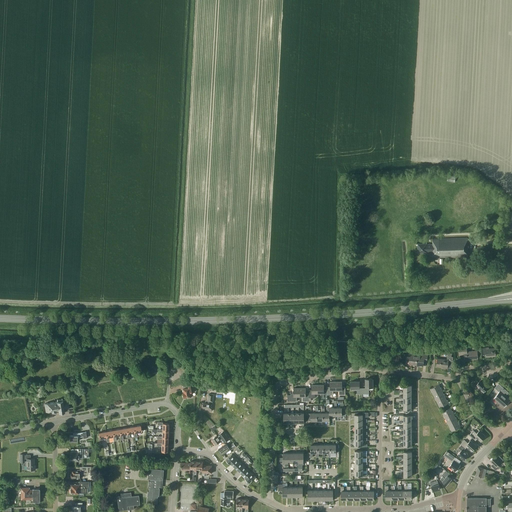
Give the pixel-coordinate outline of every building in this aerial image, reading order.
[(438,256),(438,257),(464,257),(465,271),(473,271),(473,256),(467,257),(466,238),(433,239),(433,244),(427,244),(427,243),(417,243),(417,253),(427,253),(427,251),(433,251),(433,256),(438,256)] [(471,359),(478,358),(477,351),(467,352),(466,346),(459,347),(459,355),(464,355),(465,360),(471,360),(471,359)] [(486,357),(496,356),(495,348),(485,349),(485,347),(481,348),(482,355),(485,355),(486,357)] [(409,364),(416,365),(417,355),(412,354),(413,352),(407,351),(406,358),(410,359),(409,364)] [(417,355),(416,365),(423,366),(424,361),(427,361),(428,354),(423,353),(423,356),(417,355)] [(452,368),(453,357),(451,356),(451,354),(448,353),(447,356),(448,356),(447,360),(438,358),(437,366),(445,367),(445,369),(448,369),(448,367),(452,368)] [(366,388),(363,388),(363,394),(363,397),(369,397),(369,387),(373,387),(373,378),(366,378),(366,388)] [(483,392),(489,387),(481,380),(479,382),(476,380),(471,385),(474,387),(476,386),(483,392)] [(333,390),(336,390),(336,381),(330,381),(330,388),(327,388),(327,391),(327,395),(333,395),(333,390)] [(342,381),(336,381),(336,390),(339,390),(339,395),(345,395),(345,388),(342,388),(342,381)] [(363,394),(363,388),(360,388),(360,381),(351,381),(351,388),(357,388),(357,394),(363,394)] [(194,391),(193,386),(193,383),(188,384),(188,388),(183,389),(184,392),(183,393),(184,398),(191,397),(190,392),(194,391)] [(434,395),(442,391),(443,390),(441,387),(440,387),(439,384),(440,384),(439,383),(430,388),(434,395)] [(503,406),(510,399),(506,396),(509,392),(498,383),(495,388),(499,391),(494,397),(497,400),(497,401),(503,406)] [(315,393),(318,393),(318,384),(312,384),(312,391),(309,391),(309,394),(309,398),(315,398),(315,393)] [(324,384),(318,384),(318,393),(321,393),(321,398),(327,398),(327,395),(327,391),(324,391),(324,384)] [(297,396),(300,396),(300,387),(294,387),(294,395),(288,395),(288,401),(297,401),(297,396)] [(306,387),(300,387),(300,396),(303,396),(303,401),(309,401),(309,398),(309,394),(306,395),(306,387)] [(437,401),(445,397),(446,397),(444,394),(442,391),(434,395),(437,401)] [(212,411),(213,404),(212,404),(213,402),(214,394),(208,393),(208,404),(204,403),(203,408),(205,408),(205,410),(208,410),(208,411),(212,411)] [(445,397),(437,401),(440,407),(449,403),(447,400),(445,397)] [(64,408),(69,407),(68,399),(62,400),(62,398),(56,399),(57,401),(44,403),(45,412),(51,411),(51,413),(55,412),(55,410),(58,409),(58,412),(59,412),(59,414),(64,413),(63,411),(64,411),(64,408)] [(336,407),(336,415),(342,415),(346,415),(346,407),(343,407),(343,403),(341,403),(341,407),(337,407),(336,407)] [(445,418),(454,414),(453,411),(452,411),(451,408),(442,412),(445,418)] [(448,424),(457,420),(458,420),(456,417),(455,417),(454,414),(445,418),(448,424)] [(457,420),(448,424),(452,431),(461,426),(459,423),(458,424),(457,420)] [(162,425),(162,429),(162,430),(168,430),(168,423),(162,423),(162,422),(157,422),(157,424),(162,425)] [(120,435),(119,435),(120,440),(123,439),(122,434),(126,434),(127,434),(126,428),(119,429),(120,435)] [(162,432),(162,436),(162,437),(168,437),(168,430),(162,430),(162,429),(157,429),(157,432),(162,432)] [(481,441),(486,436),(480,430),(477,433),(474,430),(470,434),(473,438),(475,436),(481,441)] [(69,435),(70,441),(77,441),(77,437),(82,436),(83,438),(87,437),(86,431),(73,433),(73,435),(69,435)] [(101,438),(105,437),(106,437),(105,431),(98,433),(99,439),(98,439),(99,443),(102,443),(101,438)] [(224,442),(229,439),(223,431),(219,434),(219,435),(218,436),(217,435),(212,439),(216,444),(222,439),(224,442)] [(162,439),(161,443),(161,444),(167,444),(168,437),(162,437),(162,436),(157,436),(156,439),(162,439)] [(464,439),(461,443),(466,448),(467,446),(472,451),(477,446),(470,440),(468,443),(464,439)] [(167,451),(167,444),(161,444),(161,443),(156,443),(156,446),(161,446),(161,451),(167,451)] [(228,451),(230,449),(231,450),(236,446),(233,443),(229,446),(227,444),(225,446),(224,445),(219,449),(222,454),(228,451)] [(464,450),(466,448),(461,443),(460,444),(461,444),(459,447),(457,449),(460,452),(458,454),(464,460),(469,455),(464,450)] [(336,444),(330,444),(330,452),(329,452),(329,457),(331,457),(331,452),(336,452),(336,457),(339,457),(339,448),(336,448),(336,444)] [(83,455),(86,455),(86,448),(78,449),(78,452),(70,452),(70,461),(78,461),(78,458),(83,458),(83,455)] [(456,472),(461,465),(454,460),(456,458),(447,451),(444,455),(448,458),(449,459),(446,463),(450,466),(449,466),(456,472)] [(27,470),(35,469),(35,465),(34,465),(34,458),(30,459),(30,455),(24,455),(24,454),(20,454),(20,462),(24,462),(24,459),(26,459),(27,470)] [(231,463),(236,458),(232,454),(226,460),(231,464),(231,463)] [(498,465),(501,462),(503,459),(498,455),(496,457),(495,456),(490,460),(493,463),(491,465),(496,470),(499,466),(498,465)] [(231,463),(231,464),(235,467),(240,461),(236,458),(231,463)] [(239,471),(244,465),(240,461),(235,467),(239,471)] [(191,463),(181,463),(181,469),(186,470),(186,473),(190,473),(191,469),(190,469),(191,463)] [(202,472),(202,475),(202,476),(207,476),(207,473),(212,473),(212,466),(203,465),(202,472)] [(248,468),(244,465),(239,471),(242,474),(248,468)] [(80,478),(80,474),(87,474),(87,473),(91,473),(91,471),(93,471),(93,467),(91,467),(91,466),(80,467),(80,469),(77,469),(77,470),(72,470),(72,472),(71,473),(71,474),(69,474),(69,476),(71,477),(71,478),(80,478)] [(484,478),(486,472),(486,469),(478,467),(475,476),(480,478),(481,477),(484,478)] [(147,479),(151,479),(161,480),(162,480),(163,470),(148,468),(147,479)] [(248,468),(242,474),(246,477),(245,478),(246,478),(251,472),(248,468)] [(447,485),(447,484),(452,479),(448,476),(450,474),(446,470),(444,472),(442,475),(441,474),(438,477),(440,479),(442,481),(446,484),(447,485)] [(256,476),(251,472),(246,478),(245,478),(250,482),(256,476)] [(160,488),(161,480),(151,479),(150,481),(148,481),(147,487),(159,488),(160,488)] [(70,493),(88,493),(87,487),(89,487),(89,481),(79,481),(79,485),(71,485),(71,488),(70,488),(70,489),(70,490),(70,491),(70,492),(70,493)] [(440,489),(439,484),(438,483),(438,484),(437,481),(430,483),(433,491),(440,489)] [(288,497),(287,487),(283,487),(283,484),(278,484),(278,491),(282,491),(282,497),(288,497)] [(35,503),(39,503),(39,489),(32,489),(32,490),(29,490),(29,487),(21,488),(21,499),(26,499),(26,498),(31,498),(31,500),(35,500),(35,503)] [(159,488),(147,487),(149,487),(148,491),(147,491),(146,503),(156,503),(157,496),(158,496),(159,488)] [(225,491),(224,498),(221,498),(221,505),(227,505),(227,503),(230,503),(230,500),(233,500),(233,497),(233,491),(225,491)] [(128,509),(128,508),(134,508),(133,505),(140,504),(139,495),(131,496),(131,492),(120,493),(121,496),(117,496),(118,511),(128,509)] [(485,511),(486,506),(490,506),(490,499),(486,499),(486,498),(482,498),(468,498),(467,511),(485,511)] [(80,511),(80,506),(82,506),(82,502),(75,502),(75,506),(72,506),(72,510),(71,510),(70,511),(80,511)] [(511,510),(511,502),(509,502),(509,504),(504,505),(500,504),(499,511),(505,511),(505,510),(505,509),(509,509),(509,511),(511,510)]
